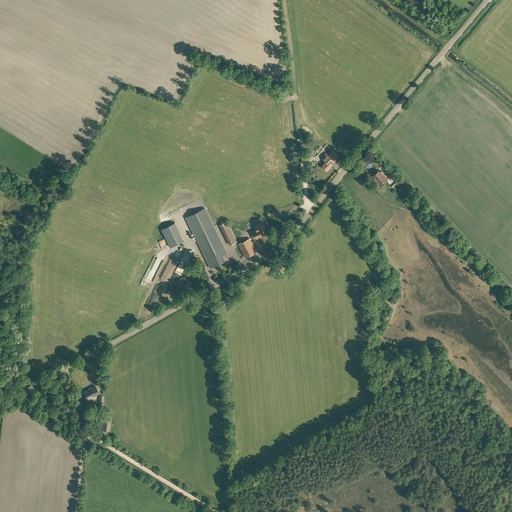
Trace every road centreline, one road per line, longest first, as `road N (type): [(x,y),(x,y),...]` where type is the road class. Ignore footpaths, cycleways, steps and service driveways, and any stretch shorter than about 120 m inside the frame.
road 1 (unclassified): [(22,393),(283,243),(487,0)]
road 2 (track): [(281,0),(312,209)]
road 3 (track): [(212,511),(84,431)]
